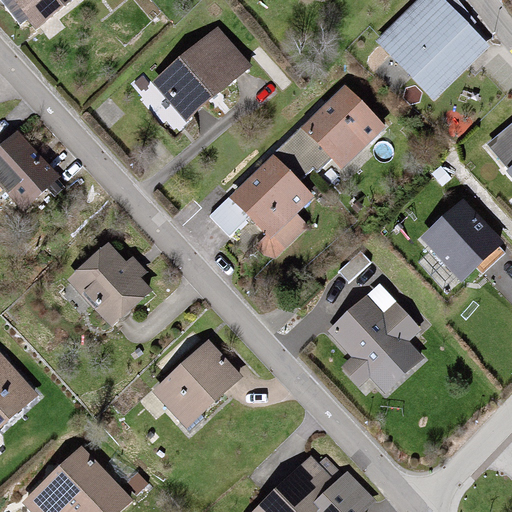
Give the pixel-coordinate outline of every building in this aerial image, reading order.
[(9,0),(40,39),(89,0),(9,0)] [(490,51),(440,0),(421,0),(375,46),(434,106),(490,51)] [(218,29),(155,83),(185,118),(248,63),(218,29)] [(274,160),(233,197),(275,241),(316,199),(309,193),(337,165),(346,173),(389,132),(348,89),(304,131),(274,160)] [(511,126),(484,150),(511,182),(511,207),(510,209),(511,211),(511,126)] [(18,132),(0,147),(0,182),(26,212),(61,182),(18,132)] [(511,253),(467,202),(419,243),(431,257),(419,268),(448,301),(469,283),(476,292),(511,260),(511,253)] [(110,244),(72,280),(116,325),(153,289),(110,244)] [(363,299),(324,337),(349,363),(337,375),(367,406),(429,346),(394,309),(383,319),(363,299)] [(206,344),(153,394),(188,431),(241,381),(206,344)] [(0,430),(36,397),(0,359),(0,430)] [(121,511),(132,502),(81,449),(24,504),(31,511),(121,511)] [(310,453),(251,511),(314,511),(342,484),(310,453)] [(351,475),(342,484),(314,511),(364,511),(376,500),(351,475)]
